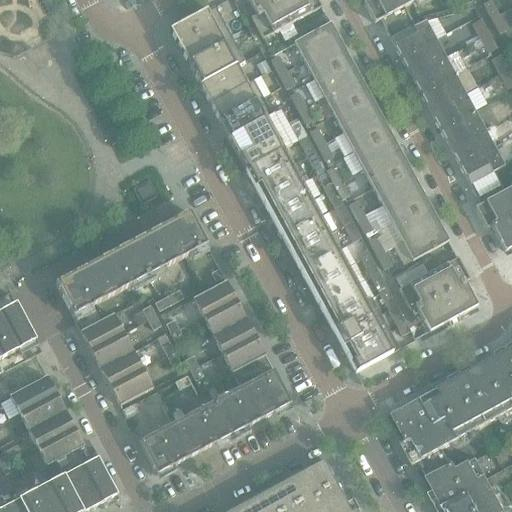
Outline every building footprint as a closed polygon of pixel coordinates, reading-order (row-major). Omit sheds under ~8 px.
[(246,0),(255,16),(250,19),(262,41),(321,9),(316,0),(246,0)] [(366,0),(367,1),(362,4),(373,25),(419,0),(366,0)] [(497,19),(489,4),(482,8),(490,23),(497,19)] [(214,8),(169,33),(187,66),(232,42),(216,12),(214,8)] [(436,42),(425,22),(414,28),(405,13),(381,26),(401,61),(436,42)] [(340,44),(330,25),(329,25),(324,15),(302,27),(307,37),(293,45),(303,64),(340,44)] [(505,32),(497,19),(490,23),(498,36),(505,32)] [(487,36),(480,23),(472,27),(479,40),(487,36)] [(495,51),(487,36),(479,40),(487,56),(495,51)] [(410,80),(446,60),(453,56),(443,38),(436,42),(401,61),(410,80)] [(232,42),(187,66),(199,88),(235,68),(244,63),(232,42)] [(313,82),(350,62),(340,44),(303,64),(313,82)] [(511,69),(511,64),(507,55),(491,63),(498,76),(511,69)] [(285,74),(277,59),(270,63),(278,77),(285,74)] [(420,97),(455,78),(446,60),(410,80),(420,97)] [(322,100),(360,80),(350,62),(313,82),(322,100)] [(199,88),(209,106),(245,86),(235,68),(199,88)] [(511,88),(511,69),(498,76),(506,91),(511,88)] [(293,88),(285,74),(278,77),(285,92),(293,88)] [(430,116),(465,97),(455,78),(420,97),(430,116)] [(332,118),(369,98),(360,80),(322,100),(332,118)] [(253,82),(245,86),(209,106),(218,124),(255,104),(262,100),(253,82)] [(305,110),(296,95),(289,99),(297,114),(305,110)] [(440,134),(475,115),(465,97),(430,116),(440,134)] [(342,136),(379,116),(369,98),(332,118),(342,136)] [(255,104),(218,124),(227,140),(271,116),(262,100),(255,104)] [(312,124),(305,110),(297,114),(305,128),(312,124)] [(245,173),(282,153),(291,148),(282,131),(273,115),(271,116),(227,140),(236,156),(245,173)] [(449,151),(484,132),(475,115),(440,134),(449,151)] [(352,155),(389,134),(379,116),(342,136),(352,155)] [(302,131),(298,123),(289,128),(293,136),(302,131)] [(306,138),(302,131),(293,136),(297,143),(306,138)] [(324,146),(316,131),(309,135),(316,150),(324,146)] [(458,168),(493,149),(484,132),(449,151),(458,168)] [(362,173),(399,153),(389,134),(352,155),(362,173)] [(311,147),(306,138),(297,143),(302,152),(311,147)] [(339,152),(333,141),(324,146),(316,150),(324,164),(332,160),(330,157),(339,152)] [(315,155),(311,147),(302,152),(306,160),(315,155)] [(501,190),(493,174),(504,168),(493,149),(458,168),(477,203),(501,190)] [(392,355),(282,153),(245,173),(355,375),(392,355)] [(371,191),(409,171),(399,153),(362,173),(371,191)] [(320,164),(315,155),(306,160),(311,169),(319,164),(320,164)] [(341,184),(333,169),(325,174),(329,181),(333,189),(341,184)] [(381,209),(419,189),(409,171),(371,191),(381,209)] [(329,181),(325,174),(324,173),(315,177),(320,186),(329,181)] [(333,189),(329,181),(320,186),(324,194),(333,189)] [(156,198),(148,183),(132,191),(140,207),(156,198)] [(349,198),(341,184),(333,189),(338,198),(340,203),(349,198)] [(338,198),(333,189),(324,194),(329,203),(338,198)] [(391,227),(428,207),(419,189),(381,209),(391,227)] [(511,189),(511,190),(474,210),(485,231),(490,228),(504,253),(511,248),(511,189)] [(342,206),(340,203),(338,198),(329,203),(333,211),(342,206)] [(363,219),(355,204),(347,208),(356,223),(363,219)] [(347,215),(342,206),(333,211),(338,220),(347,215)] [(401,245),(438,224),(428,207),(391,227),(401,245)] [(206,248),(188,215),(129,246),(147,280),(184,260),(206,248)] [(351,223),(347,215),(338,220),(342,228),(351,223)] [(371,233),(363,219),(356,223),(363,237),(371,233)] [(356,232),(351,223),(342,228),(347,236),(356,232)] [(411,263),(448,243),(438,224),(401,245),(411,263)] [(360,240),(356,232),(347,236),(351,245),(360,240)] [(383,255),(375,239),(367,243),(375,259),(383,255)] [(94,308),(129,289),(147,280),(129,246),(54,286),(72,320),(94,308)] [(369,257),(365,249),(356,253),(360,262),(369,257)] [(390,268),(383,255),(375,259),(383,272),(390,268)] [(374,266),(369,257),(360,262),(365,270),(374,266)] [(457,319),(464,315),(477,308),(463,283),(468,281),(457,259),(456,260),(397,291),(397,292),(409,313),(414,310),(428,335),(448,324),(450,328),(459,323),(457,319)] [(378,274),(374,266),(365,270),(369,279),(378,274)] [(223,279),(218,271),(209,276),(214,284),(223,279)] [(383,283),(378,274),(369,279),(374,287),(383,283)] [(387,291),(383,283),(374,287),(378,296),(387,291)] [(235,303),(225,284),(191,301),(201,320),(235,303)] [(392,299),(387,291),(378,296),(383,304),(392,299)] [(157,314),(182,301),(178,293),(153,306),(157,314)] [(0,376),(35,358),(41,355),(9,296),(0,300),(0,376)] [(396,308),(392,299),(383,304),(387,313),(396,308)] [(211,339),(245,320),(235,303),(201,320),(211,339)] [(94,308),(72,320),(79,334),(102,322),(94,308)] [(154,318),(149,308),(141,312),(146,322),(154,318)] [(401,316),(396,308),(387,313),(392,321),(401,316)] [(405,325),(401,316),(392,321),(396,330),(405,325)] [(112,317),(102,322),(79,334),(90,353),(122,336),(112,317)] [(160,329),(154,318),(146,322),(152,333),(160,329)] [(220,356),(254,338),(245,320),(211,339),(220,356)] [(178,333),(173,323),(165,327),(170,337),(178,333)] [(410,334),(405,325),(396,330),(401,338),(410,334)] [(183,343),(178,333),(170,337),(176,347),(183,343)] [(132,354),(122,336),(90,353),(99,372),(132,354)] [(264,357),(254,338),(220,356),(230,375),(264,357)] [(173,354),(168,345),(160,349),(166,359),(173,354)] [(511,349),(502,354),(505,358),(485,368),(499,393),(503,391),(511,407),(511,349)] [(141,372),(132,354),(99,372),(109,389),(141,372)] [(179,366),(173,354),(166,359),(171,370),(179,366)] [(272,373),(271,369),(264,357),(230,375),(238,390),(272,373)] [(197,369),(192,359),(184,363),(190,374),(197,369)] [(499,393),(485,368),(467,378),(465,374),(456,379),(458,383),(439,393),(453,419),(457,416),(469,438),(511,414),(511,407),(503,391),(499,393)] [(202,379),(197,369),(190,374),(195,383),(202,379)] [(151,391),(141,372),(109,389),(119,408),(151,391)] [(290,406),(272,373),(238,390),(212,404),(230,438),(290,406)] [(18,418),(56,397),(46,379),(8,399),(18,418)] [(190,387),(186,379),(174,385),(178,393),(190,387)] [(453,419),(439,393),(421,403),(419,399),(410,404),(412,408),(392,419),(406,444),(400,446),(412,468),(449,448),(469,438),(457,416),(453,419)] [(27,434),(65,414),(56,397),(18,418),(27,434)] [(155,477),(230,438),(212,404),(138,444),(155,477)] [(138,414),(134,406),(121,412),(125,421),(138,414)] [(36,452),(74,432),(65,414),(27,434),(36,452)] [(116,498),(87,443),(82,445),(74,432),(36,452),(46,470),(53,466),(61,480),(79,470),(99,507),(116,498)] [(11,464),(7,457),(0,460),(0,469),(0,471),(11,464)] [(445,457),(420,470),(427,481),(434,495),(438,501),(434,503),(438,511),(442,510),(443,511),(477,511),(477,509),(496,499),(486,481),(484,476),(476,462),(475,461),(456,471),(453,467),(451,468),(445,457)] [(15,472),(11,464),(0,471),(4,478),(15,472)] [(352,511),(341,491),(326,464),(281,488),(293,511),(352,511)] [(89,511),(99,507),(79,470),(61,480),(18,503),(22,511),(89,511)] [(13,492),(9,484),(0,488),(0,495),(2,498),(13,492)] [(293,511),(281,488),(237,511),(293,511)] [(477,511),(503,511),(496,499),(477,509),(477,511)] [(22,511),(18,503),(0,511),(22,511)]
